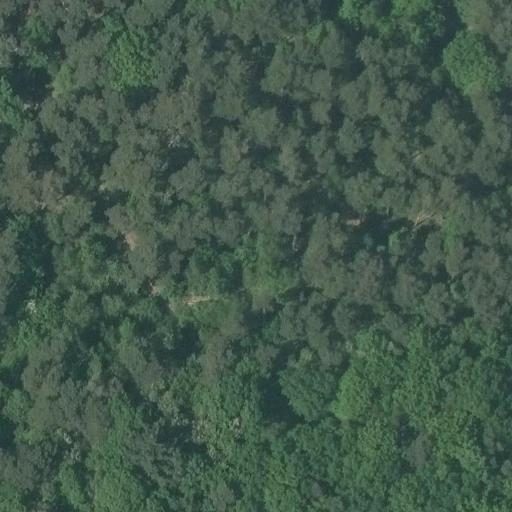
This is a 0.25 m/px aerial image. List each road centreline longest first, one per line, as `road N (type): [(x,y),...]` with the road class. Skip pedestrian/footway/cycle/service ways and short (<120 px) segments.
road 1 (track): [(511,375),(267,407),(31,511)]
road 2 (track): [(0,129),(252,0)]
road 3 (track): [(418,0),(511,120)]
